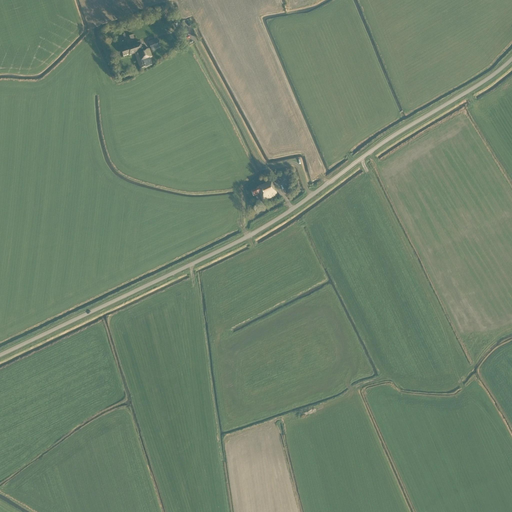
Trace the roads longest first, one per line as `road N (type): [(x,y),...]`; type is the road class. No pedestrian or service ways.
road 1 (unclassified): [(0,356),(256,233),(309,197)]
road 2 (unclassified): [(309,197),(511,59)]
road 3 (unclassified): [(309,197),(298,165),(258,158),(193,36)]
